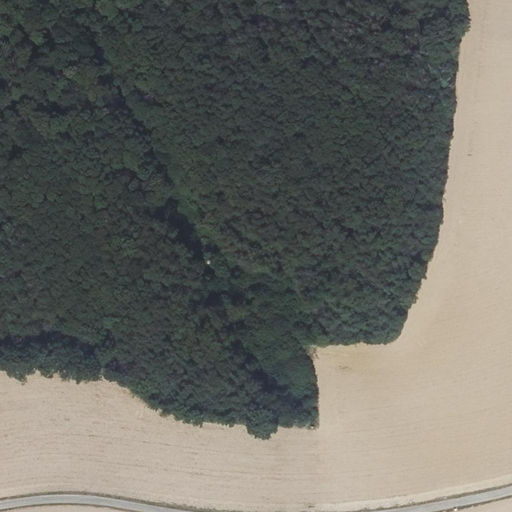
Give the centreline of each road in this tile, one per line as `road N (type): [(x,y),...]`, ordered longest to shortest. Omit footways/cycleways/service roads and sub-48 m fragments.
road 1 (track): [(91,0),(174,229)]
road 2 (unclassified): [(163,511),(72,499),(0,506)]
